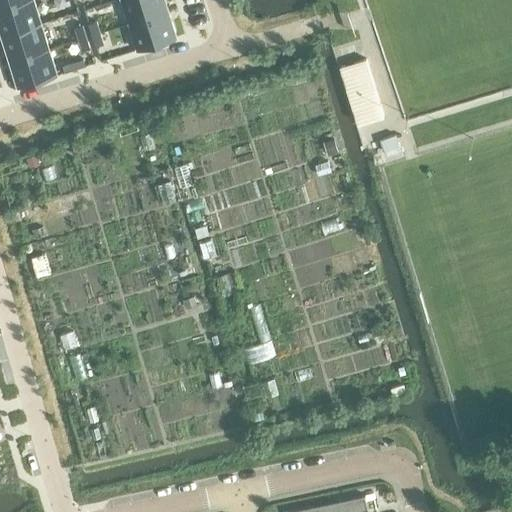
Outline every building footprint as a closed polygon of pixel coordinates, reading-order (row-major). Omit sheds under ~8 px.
[(34,0),(24,0),(0,7),(0,28),(2,35),(42,22),(34,0)] [(165,0),(122,0),(130,23),(169,11),(165,0)] [(169,11),(130,23),(138,49),(177,37),(169,11)] [(97,21),(89,23),(93,35),(101,32),(97,21)] [(42,22),(2,35),(10,60),(50,48),(42,22)] [(83,25),(75,27),(79,39),(87,36),(83,25)] [(101,32),(93,35),(96,46),(104,44),(101,32)] [(87,36),(79,39),(83,50),(90,48),(87,36)] [(50,48),(10,60),(18,86),(58,74),(50,48)] [(344,64),(340,66),(358,125),(362,124),(385,117),(367,57),(344,64)] [(66,71),(85,65),(84,59),(64,65),(66,71)] [(396,134),(381,139),(385,151),(400,146),(396,134)] [(327,503),(328,511),(363,511),(369,510),(366,495),(327,503)] [(328,511),(327,503),(288,511),(328,511)]
